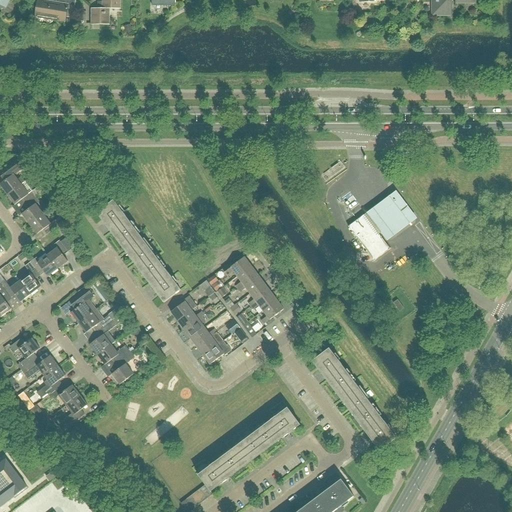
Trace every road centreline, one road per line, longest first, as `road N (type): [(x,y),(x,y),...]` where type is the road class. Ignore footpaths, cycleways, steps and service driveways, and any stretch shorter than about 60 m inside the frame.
road 1 (secondary): [(0,129),(511,127)]
road 2 (secondary): [(511,110),(0,110)]
road 3 (residential): [(45,308),(108,255),(205,384),(224,386),(279,344)]
road 4 (tertiary): [(399,511),(508,321)]
road 5 (residential): [(279,344),(354,446),(327,467)]
road 6 (residential): [(210,511),(307,440),(327,467)]
